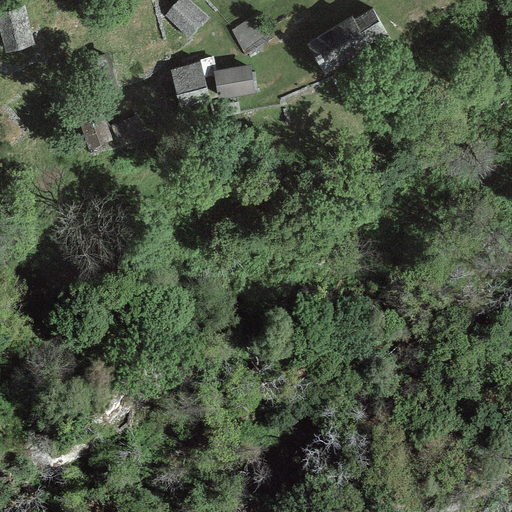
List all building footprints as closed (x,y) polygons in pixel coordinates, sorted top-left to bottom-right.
[(196,0),(180,0),(167,15),(195,39),(215,16),(196,0)] [(28,8),(0,14),(0,31),(5,49),(36,41),(28,8)] [(352,17),(310,41),(330,74),(369,52),(366,47),(386,35),(372,11),(354,21),(352,17)] [(264,13),(228,31),(240,56),(276,38),(264,13)] [(211,56),(173,75),(187,103),(225,84),(211,56)] [(97,110),(82,115),(91,141),(106,136),(97,110)]
